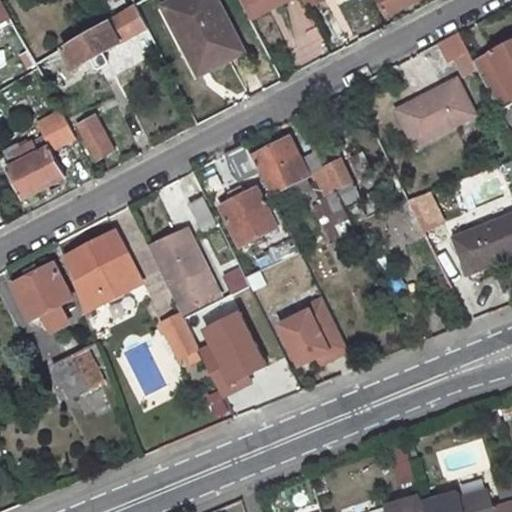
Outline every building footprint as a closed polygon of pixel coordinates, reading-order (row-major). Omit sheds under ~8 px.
[(0,0),(0,22),(10,16),(1,0),(0,0)] [(215,0),(173,0),(160,7),(179,43),(192,37),(209,69),(242,51),(215,0)] [(377,0),(385,13),(409,0),(377,0)] [(73,64),(66,68),(70,74),(146,29),(134,5),(62,46),(73,64)] [(458,32),(438,42),(448,62),(454,59),(465,78),(478,73),(458,32)] [(511,40),(511,35),(488,47),(490,51),(511,40)] [(192,37),(179,43),(196,76),(209,69),(192,37)] [(478,73),(497,111),(511,103),(511,40),(490,51),(472,61),(478,73)] [(395,110),(414,146),(475,114),(456,78),(395,110)] [(53,152),(48,144),(71,131),(61,113),(38,126),(43,134),(35,139),(35,143),(21,150),(18,145),(5,152),(10,161),(15,158),(18,164),(9,170),(25,199),(66,177),(53,152)] [(95,116),(78,125),(97,160),(114,152),(95,116)] [(71,131),(48,144),(53,152),(68,144),(70,149),(79,145),(71,131)] [(326,166),(323,167),(329,178),(334,188),(337,187),(345,205),(360,197),(338,153),(344,150),(335,134),(330,138),(331,141),(318,148),(326,166)] [(292,135),(254,155),(274,197),(290,189),(314,177),(301,154),(292,135)] [(241,145),(221,156),(234,181),(254,170),(241,145)] [(316,152),(305,157),(314,177),(317,184),(329,178),(323,167),(316,152)] [(235,200),(220,207),(239,247),(254,239),(258,247),(265,243),(263,236),(276,228),(257,189),(242,196),(240,190),(233,194),(235,200)] [(201,197),(187,203),(201,233),(216,226),(201,197)] [(356,204),(349,208),(355,222),(364,219),(356,204)] [(511,213),(449,243),(468,282),(511,261),(511,213)] [(158,243),(149,248),(169,288),(182,315),(226,298),(188,227),(158,242),(158,243)] [(126,252),(117,232),(67,258),(76,275),(72,277),(85,311),(142,284),(130,259),(126,261),(123,253),(126,252)] [(236,259),(221,264),(231,292),(246,287),(236,259)] [(67,324),(58,305),(72,299),(54,264),(14,284),(30,320),(42,314),(50,332),(67,324)] [(511,292),(497,298),(503,308),(511,304),(511,292)] [(347,350),(324,303),(278,326),(299,365),(316,356),(327,351),(331,358),(347,350)] [(200,351),(182,315),(163,325),(181,360),(200,351)] [(92,348),(54,365),(70,400),(108,385),(92,348)] [(327,351),(316,356),(320,364),(331,358),(327,351)] [(394,483),(410,481),(406,447),(390,450),(394,483)] [(511,511),(511,493),(496,499),(491,482),(462,491),(460,485),(424,497),(421,489),(387,501),(389,507),(376,511),(511,511)]
